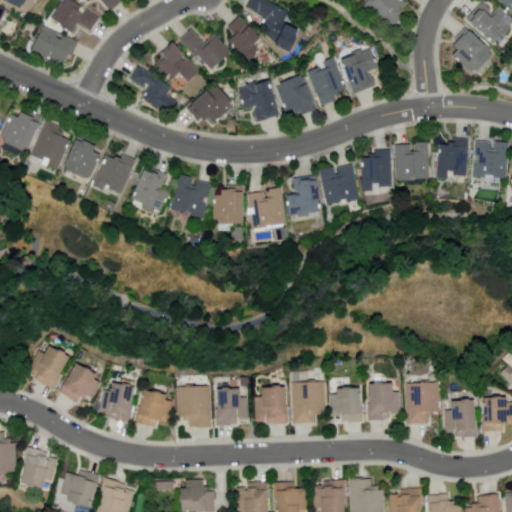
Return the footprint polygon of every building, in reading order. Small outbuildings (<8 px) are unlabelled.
[(30,0),(26,9),(24,9),(23,10),(0,0),(30,0)] [(71,0),(85,9),(82,13),(85,15),(88,11),(103,20),(94,33),(82,25),(76,35),(54,19),(67,0),(71,0)] [(90,0),(122,0),(125,3),(114,13),(104,1),(105,0),(92,0),(91,1),(90,0)] [(249,8),(253,0),(268,0),(292,12),(286,23),(300,30),(294,44),(284,39),(281,45),(269,39),(273,31),(262,26),(269,13),(265,11),(263,15),(249,8)] [(400,0),(405,4),(399,11),(401,12),(397,16),(401,20),(391,31),(364,5),(368,0),(400,0)] [(511,0),(511,13),(498,0),(511,0)] [(500,9),(511,21),(511,29),(511,31),(511,32),(511,33),(506,39),(503,36),(494,47),(469,23),(485,6),(494,15),(500,9)] [(230,28),(242,16),(264,38),(257,46),(261,50),(253,59),(233,39),(237,35),(230,28)] [(44,27),(62,32),(60,40),(64,41),(65,38),(81,43),(76,61),(70,59),(68,67),(52,62),(53,59),(50,58),(49,61),(35,57),(44,27)] [(181,41),(193,29),(206,41),(203,44),(205,45),(216,35),(233,52),(213,73),(206,66),(205,65),(201,69),(194,62),(198,58),(195,55),(181,41)] [(454,45),(468,30),(494,54),(474,76),(452,56),(458,49),(454,45)] [(163,54),(174,43),(186,56),(182,60),(185,63),(189,59),(201,71),(190,82),(179,70),(171,77),(169,75),(167,73),(165,75),(156,65),(166,56),(163,54)] [(356,52),(364,48),(366,53),(374,50),(382,69),(372,73),(371,69),(368,70),(370,76),(373,75),(378,86),(358,95),(342,58),(356,52)] [(335,59),(343,80),(348,91),(334,96),(337,103),(322,108),(308,73),(323,67),(323,69),(327,68),(325,63),(335,59)] [(130,81),(138,68),(173,88),(168,96),(178,101),(170,115),(144,99),(152,87),(147,83),(143,89),(130,81)] [(302,78),(306,76),(310,85),(312,85),(319,104),(316,105),(318,111),(299,118),(295,108),(287,111),(278,87),(281,86),(281,84),(301,76),(302,78)] [(246,87),(260,82),(261,85),(273,81),(283,116),(262,122),(257,105),(245,108),(240,90),(246,88),(246,87)] [(210,91),(215,86),(218,90),(221,87),(234,100),(231,102),(236,107),(222,120),(218,116),(213,121),(211,118),(206,122),(196,112),(200,108),(194,103),(208,90),(210,91)] [(25,112),(38,118),(37,120),(44,123),(32,150),(30,149),(28,152),(7,142),(8,140),(4,138),(11,121),(14,123),(17,116),(22,118),(25,112)] [(50,122),(64,128),(62,131),(67,134),(66,137),(74,140),(60,172),(49,167),(52,160),(49,158),(47,161),(35,155),(50,122)] [(82,135),(93,140),(92,142),(96,144),(96,145),(100,147),(97,152),(105,155),(94,178),(91,176),(89,179),(69,170),(70,167),(68,165),(82,135)] [(458,139),(473,139),(472,176),(456,175),(457,173),(454,173),(453,178),(441,178),(442,145),(453,145),(454,143),(458,143),(458,139)] [(479,141),(495,143),(495,150),(499,150),(499,142),(511,142),(511,155),(510,179),(498,178),(498,179),(476,177),(477,162),(482,162),(483,156),(478,156),(479,141)] [(418,145),(421,145),(421,143),(433,143),(434,180),(422,181),(422,178),(415,178),(415,181),(402,182),(400,146),(415,145),(415,152),(419,152),(418,145)] [(380,151),(394,151),(396,187),(383,187),(382,183),(377,184),(377,191),(366,192),(365,158),(380,158),(380,151)] [(125,159),(127,155),(140,160),(125,195),(112,189),(113,187),(109,185),(107,191),(98,187),(106,167),(111,156),(119,159),(120,156),(125,159)] [(342,167),(357,164),(364,200),(351,203),(350,199),(344,200),(344,203),(330,205),(323,169),(338,166),(339,175),(343,174),(342,167)] [(150,166),(157,169),(171,175),(166,187),(163,185),(162,189),(173,193),(165,212),(157,209),(156,211),(145,207),(147,203),(137,199),(150,166)] [(182,175),(198,178),(196,186),(200,187),(202,180),(216,184),(207,219),(195,216),(196,210),(185,208),(184,211),(174,209),(182,175)] [(319,176),(320,181),(322,180),(325,204),(327,204),(327,208),(326,208),(327,212),(313,214),(313,216),(302,218),(302,215),(292,216),(289,195),(299,194),(297,179),(319,176)] [(226,189),(241,189),(241,191),(248,191),(248,224),(222,224),(222,221),(217,221),(217,195),(226,195),(226,189)] [(252,193),(284,189),(289,224),(280,226),(279,222),(267,224),(267,227),(257,229),(255,215),(259,215),(258,208),(255,208),(252,193)] [(117,212),(108,209),(112,201),(120,205),(117,212)] [(280,241),(280,229),(293,229),(293,240),(280,241)] [(201,246),(193,244),(195,237),(203,238),(201,246)] [(50,392),(39,387),(30,382),(32,378),(25,374),(37,350),(44,354),(49,345),(69,355),(50,392)] [(57,393),(74,361),(97,374),(95,380),(100,383),(89,404),(78,398),(76,403),(57,393)] [(511,385),(500,373),(508,365),(511,369),(511,385)] [(291,383),(325,382),(326,411),(321,411),(321,414),(313,415),(313,423),(293,424),(291,383)] [(409,424),(407,385),(424,384),(424,382),(430,382),(430,384),(438,384),(439,412),(427,412),(428,424),(409,424)] [(103,390),(108,391),(108,387),(109,383),(134,388),(128,422),(109,419),(110,412),(100,410),(103,390)] [(368,420),(368,406),(368,383),(391,383),(391,392),(400,392),(400,415),(391,415),(391,411),(387,411),(388,420),(368,420)] [(183,417),(178,417),(177,386),(209,385),(210,428),(190,429),(190,419),(183,419),(183,417)] [(254,397),(260,397),(260,387),(283,386),(284,415),(287,415),(287,424),(266,424),(266,419),(254,420),(254,397)] [(216,425),(215,409),(214,388),(239,387),(239,397),(246,397),(247,420),(237,420),(237,424),(216,425)] [(329,394),(335,394),(335,388),(361,387),(362,423),(341,423),(341,416),(330,417),(329,394)] [(133,423),(138,404),(138,401),(141,389),(165,394),(164,400),(171,401),(166,421),(156,419),(155,428),(133,423)] [(482,431),(481,416),(480,399),(489,399),(489,397),(506,396),(506,402),(511,402),(511,425),(506,425),(501,425),(501,431),(482,431)] [(445,431),(444,409),(449,409),(449,401),(474,400),(475,436),(456,436),(456,431),(445,431)] [(0,433),(6,433),(6,440),(13,440),(13,444),(18,444),(19,473),(0,473),(0,433)] [(30,448),(45,452),(45,453),(51,454),(50,458),(60,461),(55,483),(49,481),(48,488),(38,486),(37,488),(30,486),(31,485),(26,483),(30,466),(26,466),(30,448)] [(70,474),(82,477),(83,472),(89,474),(90,473),(103,476),(94,509),(78,505),(78,504),(71,502),(73,497),(64,494),(70,474)] [(351,511),(350,479),(365,478),(365,480),(371,479),(372,487),(378,487),(378,490),(384,490),(384,511),(351,511)] [(108,479),(129,485),(128,490),(138,493),(132,511),(101,511),(106,497),(103,496),(108,479)] [(313,487),(324,486),(324,482),(330,482),(330,481),(337,481),(346,480),(346,488),(342,488),(342,511),(319,511),(319,509),(314,509),(313,487)] [(208,481),(208,488),(212,488),(212,493),(218,492),(218,502),(217,502),(217,511),(187,511),(187,503),(185,503),(185,492),(186,491),(186,489),(189,489),(189,482),(208,481)] [(236,488),(247,488),(247,483),(259,483),(268,482),(268,489),(265,489),(265,511),(241,511),(237,511),(236,488)] [(177,483),(177,491),(157,491),(157,483),(177,483)] [(274,511),(274,483),(285,483),(295,483),(295,489),(306,489),(307,510),(299,510),(299,511),(274,511)] [(389,511),(389,495),(401,495),(401,490),(407,490),(407,489),(422,489),(422,496),(419,496),(419,511),(389,511)] [(428,511),(428,495),(448,495),(448,505),(461,505),(461,511),(428,511)] [(467,511),(467,508),(472,508),(472,504),(479,503),(479,496),(500,495),(500,511),(467,511)] [(511,511),(511,495),(503,495),(503,511),(511,511)]
